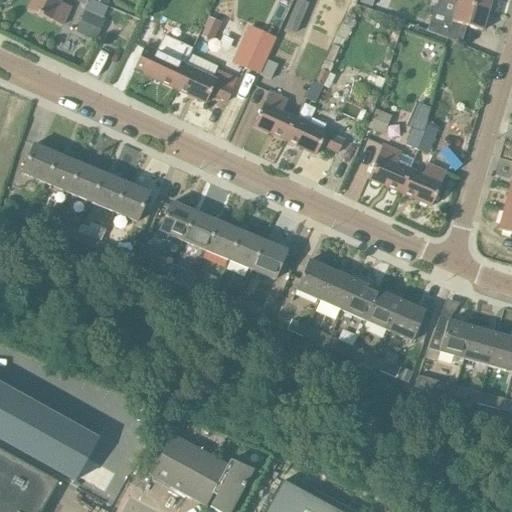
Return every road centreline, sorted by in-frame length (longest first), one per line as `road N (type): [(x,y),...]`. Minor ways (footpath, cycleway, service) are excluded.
road 1 (residential): [(0,61),(450,263)]
road 2 (residential): [(450,263),(511,56)]
